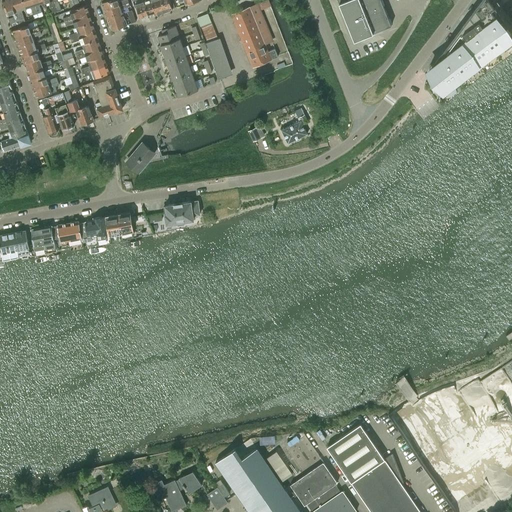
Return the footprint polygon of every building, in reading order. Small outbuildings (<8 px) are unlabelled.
[(12,25),(21,23),(13,0),(2,0),(7,14),(12,12),(15,20),(10,22),(12,25)] [(26,7),(23,0),(13,0),(21,23),(25,21),(21,9),(26,7)] [(34,18),(39,16),(33,0),(23,0),(26,7),(30,6),(34,18)] [(43,0),(33,0),(39,16),(43,15),(39,3),(44,2),(43,0)] [(53,12),(57,11),(53,0),(43,0),(44,2),(48,0),(51,9),(52,8),(53,12)] [(53,0),(57,11),(61,10),(57,0),(53,0)] [(118,0),(107,0),(102,2),(105,10),(129,2),(127,0),(122,0),(119,1),(118,0)] [(141,19),(149,17),(143,0),(139,0),(140,2),(135,3),(141,19)] [(143,0),(149,17),(157,14),(151,0),(143,0)] [(151,0),(157,14),(164,11),(160,0),(151,0)] [(160,0),(164,11),(172,9),(169,1),(169,0),(160,0)] [(338,0),(354,40),(392,25),(381,0),(338,0)] [(430,80),(443,98),(511,45),(511,29),(489,0),(480,0),(428,71),(432,76),(429,80),(430,80)] [(130,5),(129,2),(105,10),(107,18),(123,13),(121,8),(130,5)] [(63,17),(64,21),(89,13),(86,4),(70,10),(72,13),(63,17)] [(272,41),(256,4),(250,6),(231,14),(253,66),(278,56),(275,48),(268,51),(265,44),(272,41)] [(75,22),(76,27),(92,22),(89,13),(64,21),(66,25),(75,22)] [(127,24),(123,13),(107,18),(110,26),(112,25),(113,29),(127,24)] [(218,37),(208,13),(197,17),(201,26),(208,41),(218,37)] [(69,35),(70,38),(95,30),(92,22),(76,27),(78,31),(69,35)] [(16,38),(40,30),(39,26),(30,29),(28,24),(13,30),(16,38)] [(161,45),(180,38),(175,25),(162,30),(162,31),(163,34),(158,36),(161,45)] [(16,38),(19,47),(34,41),(33,37),(41,34),(40,30),(16,38)] [(81,39),(82,44),(98,38),(95,30),(70,38),(72,42),(81,39)] [(219,78),(229,75),(233,73),(220,37),(206,42),(219,78)] [(75,52),(76,55),(101,47),(98,38),(82,44),(84,48),(75,52)] [(162,48),(164,53),(183,46),(180,38),(161,45),(158,46),(159,49),(162,48)] [(19,47),(22,55),(46,47),(44,43),(36,46),(34,41),(19,47)] [(163,59),(164,63),(186,55),(183,46),(164,53),(166,58),(163,59)] [(46,47),(22,55),(25,64),(40,58),(39,54),(47,51),(46,47)] [(86,56),(88,61),(104,55),(101,47),(76,55),(77,59),(86,56)] [(81,68),(82,72),(107,64),(104,55),(88,61),(90,65),(81,68)] [(168,65),(170,70),(189,63),(186,55),(164,63),(165,66),(168,65)] [(25,64),(28,72),(52,64),(50,60),(42,63),(40,58),(25,64)] [(169,76),(170,79),(192,72),(189,63),(170,70),(172,75),(169,76)] [(52,64),(28,72),(31,81),(46,75),(44,71),(53,68),(52,64)] [(110,72),(107,64),(82,72),(83,76),(89,74),(90,79),(110,72)] [(174,82),(176,87),(195,80),(192,72),(170,79),(171,83),(174,82)] [(31,81),(34,89),(58,81),(56,77),(48,80),(46,75),(31,81)] [(78,86),(74,75),(70,76),(74,87),(78,86)] [(106,91),(115,88),(110,75),(93,81),(98,94),(106,92),(106,91)] [(0,91),(12,87),(12,88),(12,87),(9,78),(0,80),(0,91)] [(198,89),(195,80),(176,87),(178,92),(175,93),(176,96),(176,97),(198,89)] [(58,81),(34,89),(37,98),(57,91),(55,86),(59,84),(58,81)] [(0,102),(15,97),(12,88),(12,87),(0,91),(0,102)] [(106,92),(98,94),(100,101),(95,103),(97,108),(100,117),(114,113),(121,110),(122,108),(115,88),(106,91),(106,92)] [(68,90),(63,92),(69,109),(70,109),(71,111),(76,109),(81,124),(94,120),(88,104),(81,107),(78,99),(72,101),(68,90)] [(63,92),(47,97),(51,108),(55,107),(63,129),(68,127),(69,128),(72,127),(73,126),(74,125),(69,110),(70,110),(69,109),(63,92)] [(18,107),(15,97),(0,102),(0,107),(2,107),(4,112),(18,107)] [(58,130),(51,108),(47,97),(42,99),(45,108),(44,108),(47,115),(43,116),(49,133),(51,132),(51,133),(53,134),(56,133),(56,131),(56,130),(58,130)] [(0,124),(22,117),(18,107),(4,112),(6,117),(0,119),(0,124)] [(288,143),(307,134),(302,124),(308,122),(301,108),(295,111),(299,121),(281,129),(288,143)] [(9,127),(10,131),(25,126),(22,117),(0,124),(0,127),(1,129),(9,127)] [(28,135),(25,126),(10,131),(8,132),(10,138),(1,141),(4,150),(22,144),(22,145),(31,142),(28,135)] [(253,141),(261,137),(256,127),(249,131),(253,141)] [(139,172),(155,152),(143,142),(127,161),(139,172)] [(165,206),(164,207),(165,215),(164,217),(165,219),(166,221),(166,223),(194,219),(193,215),(200,214),(198,200),(191,201),(165,205),(165,206)] [(111,227),(112,233),(133,229),(130,211),(107,215),(109,227),(111,227)] [(94,220),(80,223),(83,242),(91,240),(90,237),(97,235),(99,242),(107,240),(105,232),(109,231),(110,233),(112,233),(111,227),(109,227),(107,215),(93,218),(94,220)] [(82,240),(79,220),(57,224),(58,225),(60,236),(60,241),(71,239),(72,242),(82,240)] [(52,225),(41,227),(45,247),(55,246),(54,241),(54,237),(52,226),(52,225)] [(58,225),(52,226),(54,237),(60,236),(58,225)] [(41,227),(31,229),(35,249),(45,247),(41,227)] [(14,232),(18,249),(19,254),(30,252),(25,230),(14,232)] [(0,251),(1,252),(18,249),(14,232),(0,235),(0,234),(0,251)] [(360,424),(330,444),(327,447),(371,511),(421,511),(398,479),(402,477),(393,452),(384,459),(383,457),(360,424)] [(300,511),(259,452),(256,447),(241,458),(234,448),(214,462),(249,511),(300,511)] [(337,480),(323,461),(289,484),(293,490),(296,495),(303,504),(306,502),(312,510),(309,511),(354,511),(353,510),(356,508),(342,489),(339,491),(333,482),(337,480)] [(189,493),(202,484),(192,470),(178,477),(179,478),(175,480),(174,478),(163,483),(161,479),(152,483),(153,486),(152,487),(153,490),(154,489),(159,500),(165,497),(171,510),(186,503),(180,490),(185,487),(189,493)] [(224,496),(230,493),(223,483),(218,487),(224,496)] [(107,486),(95,492),(89,495),(94,505),(87,508),(89,511),(103,511),(116,505),(110,492),(107,486)] [(217,508),(227,502),(217,486),(207,493),(217,508)] [(293,490),(288,494),(291,499),(296,495),(293,490)]
